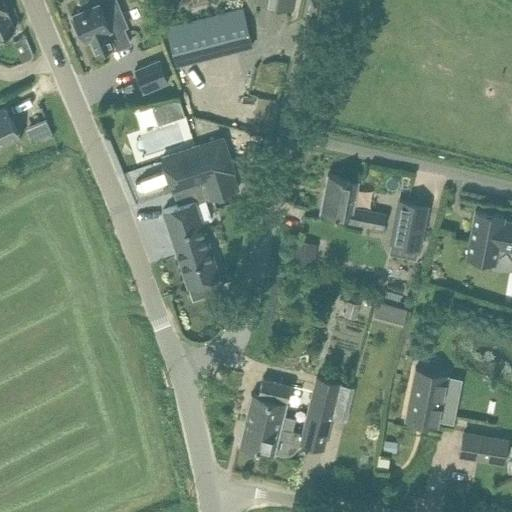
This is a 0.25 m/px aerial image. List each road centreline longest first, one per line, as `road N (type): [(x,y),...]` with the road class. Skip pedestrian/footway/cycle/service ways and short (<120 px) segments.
road 1 (tertiary): [(181,372),(30,0)]
road 2 (unclassified): [(181,372),(225,354),(243,330),(282,136)]
road 3 (residential): [(282,136),(511,187)]
road 4 (unclassified): [(209,495),(352,511)]
road 5 (unclassified): [(282,136),(315,0)]
road 6 (tertiary): [(209,495),(181,372)]
